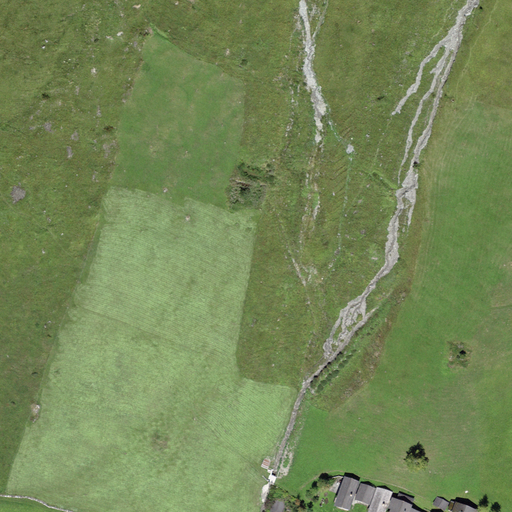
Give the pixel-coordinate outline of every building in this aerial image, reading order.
[(350,511),(359,483),(344,478),(334,511),(337,511),(350,511)] [(370,509),(376,489),(361,484),(355,504),(370,509)] [(386,511),(393,493),(377,488),(376,489),(370,509),(368,511),(386,511)] [(396,502),(411,508),(414,499),(399,493),(396,502)] [(444,511),(449,503),(437,497),(432,507),(442,511),(444,511)] [(285,511),(287,504),(275,501),(272,511),(285,511)] [(415,511),(412,511),(412,508),(411,508),(396,502),(392,501),(388,511),(415,511)]
